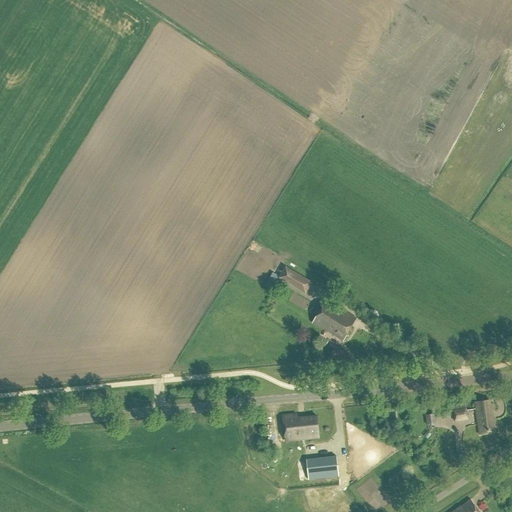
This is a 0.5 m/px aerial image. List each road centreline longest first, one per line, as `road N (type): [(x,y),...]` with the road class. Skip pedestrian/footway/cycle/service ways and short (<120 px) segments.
road 1 (tertiary): [(235,403),(511,375)]
road 2 (tertiary): [(235,403),(0,426)]
